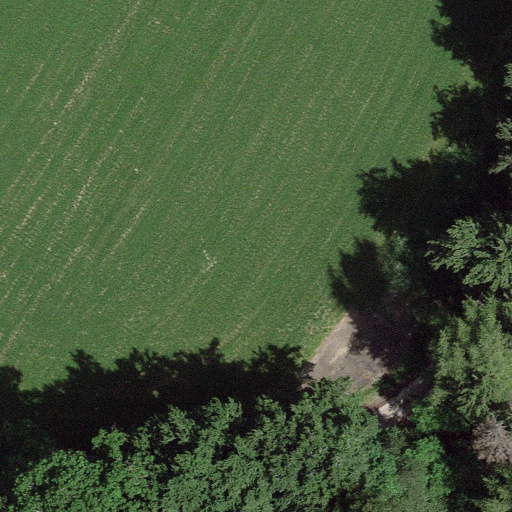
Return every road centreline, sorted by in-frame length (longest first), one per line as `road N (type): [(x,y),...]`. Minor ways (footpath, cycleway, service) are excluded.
road 1 (track): [(413,397),(304,465),(199,484),(0,456)]
road 2 (track): [(413,397),(506,259),(511,235)]
